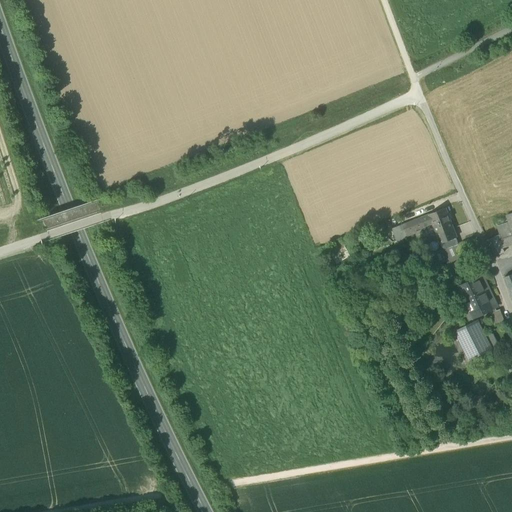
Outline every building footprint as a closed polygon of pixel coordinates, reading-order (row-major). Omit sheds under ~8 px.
[(430,214),(430,215),(402,226),(392,229),(397,241),(407,238),(406,236),(417,232),(416,230),(433,224),(438,235),(453,229),(445,209),(430,214)] [(500,239),(511,235),(511,232),(508,224),(497,227),(499,235),(500,239)] [(384,225),(374,228),(378,238),(388,235),(384,225)] [(462,245),(459,245),(456,238),(453,229),(438,235),(441,244),(444,251),(442,251),(442,252),(446,261),(450,270),(469,261),(462,245)] [(499,235),(495,237),(501,249),(511,245),(511,235),(500,239),(499,235)] [(487,241),(495,257),(503,253),(501,249),(495,237),(494,237),(495,237),(493,238),(487,241)] [(343,243),(329,252),(337,265),(351,256),(343,243)] [(429,257),(433,265),(446,261),(442,252),(429,257)] [(511,274),(503,278),(511,300),(511,274)] [(469,314),(471,318),(472,317),(494,306),(497,305),(489,288),(483,275),(456,287),(463,303),(464,304),(469,314)] [(489,314),(495,327),(505,323),(500,310),(496,311),(489,314)] [(457,335),(459,339),(459,342),(459,345),(460,348),(462,350),(464,352),(466,353),(468,357),(472,358),(480,355),(482,354),(497,346),(492,335),(484,335),(477,321),(475,323),(472,317),(471,318),(469,314),(466,315),(470,325),(459,331),(457,335)]
